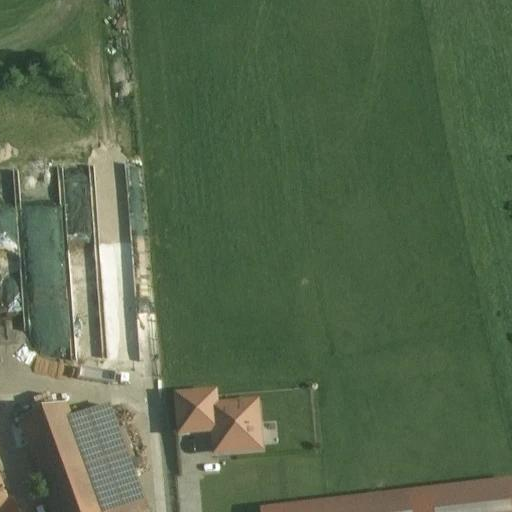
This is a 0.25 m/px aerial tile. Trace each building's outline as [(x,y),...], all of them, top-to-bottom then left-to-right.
[(216,433),(214,411),(215,411),(214,398),(179,401),(183,436),(216,433)] [(215,411),(214,411),(216,433),(218,456),(260,452),(257,408),(215,411)] [(103,511),(71,423),(66,409),(21,425),(52,511),(103,511)] [(147,511),(109,409),(71,423),(103,511),(147,511)] [(0,484),(0,511),(15,511),(13,504),(8,506),(0,484)] [(235,511),(234,498),(188,502),(188,511),(235,511)] [(427,511),(426,498),(312,511),(427,511)]
